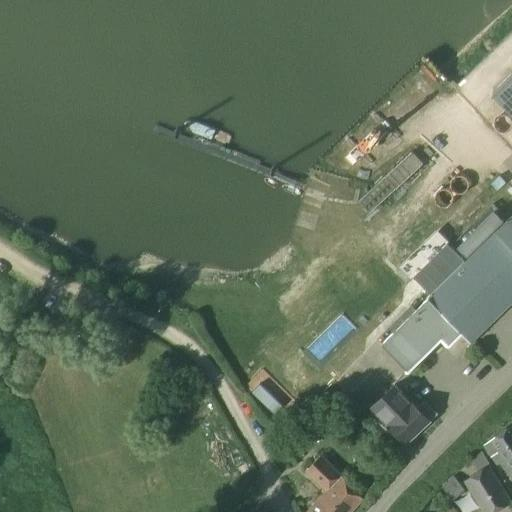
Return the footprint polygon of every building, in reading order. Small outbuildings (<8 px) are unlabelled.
[(511,73),(493,92),(511,110),(511,213),(508,218),(494,203),(450,245),(448,243),(414,277),(430,294),(427,297),(429,298),(382,344),(406,368),(406,373),(410,373),(442,341),(448,347),(451,346),(463,335),(471,343),(511,303),(511,73)] [(411,400),(395,384),(372,407),(406,443),(431,419),(430,419),(437,413),(425,401),(419,407),(412,400),(411,400)] [(511,424),(484,445),(492,457),(496,454),(511,476),(511,424)] [(350,511),(363,499),(322,456),(307,471),(327,491),(307,511),(350,511)] [(498,511),(511,503),(511,501),(491,468),(468,483),(485,511),(498,511)] [(446,497),(450,503),(456,498),(466,491),(454,475),(445,483),(438,488),(442,493),(446,497)]
